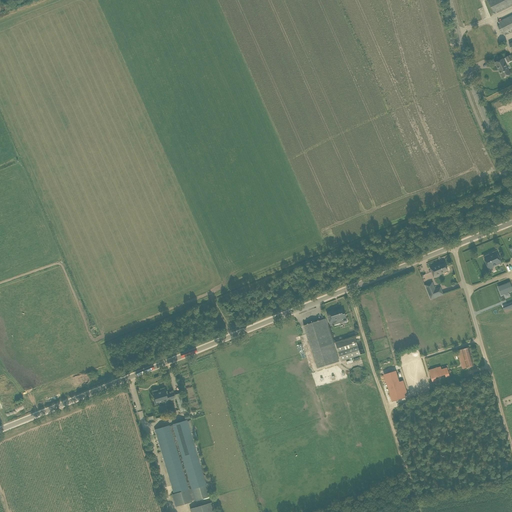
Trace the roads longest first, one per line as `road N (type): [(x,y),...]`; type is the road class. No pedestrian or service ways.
road 1 (unclassified): [(0,430),(453,247)]
road 2 (track): [(349,289),(418,511)]
road 3 (tertiary): [(511,172),(480,106),(448,0)]
road 4 (unclassified): [(488,367),(453,247)]
